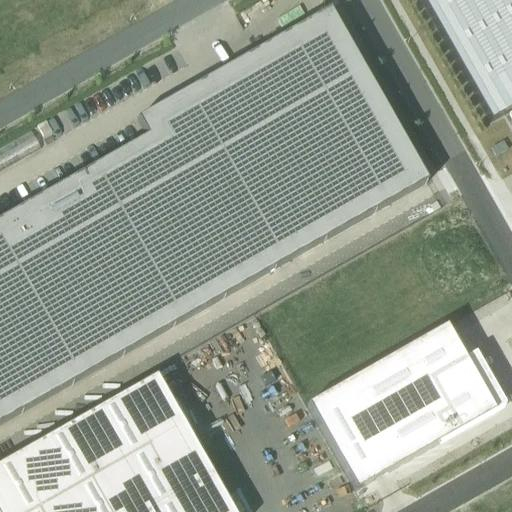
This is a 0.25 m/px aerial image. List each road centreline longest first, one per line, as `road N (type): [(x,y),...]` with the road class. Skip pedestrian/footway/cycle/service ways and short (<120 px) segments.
road 1 (unclassified): [(511,260),(363,0)]
road 2 (unclassified): [(0,112),(200,0)]
